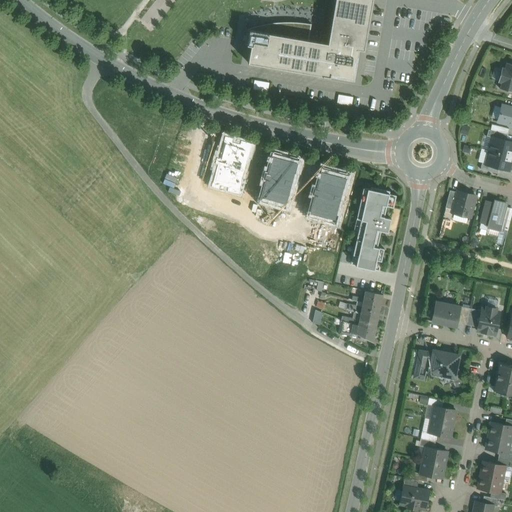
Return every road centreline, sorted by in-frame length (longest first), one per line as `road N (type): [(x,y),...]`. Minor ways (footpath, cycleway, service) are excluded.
road 1 (tertiary): [(400,153),(267,129),(170,96),(18,0)]
road 2 (tertiary): [(392,324),(352,511)]
road 3 (residential): [(455,511),(488,344)]
road 4 (tertiary): [(419,175),(392,324)]
road 5 (tertiary): [(489,0),(425,131)]
